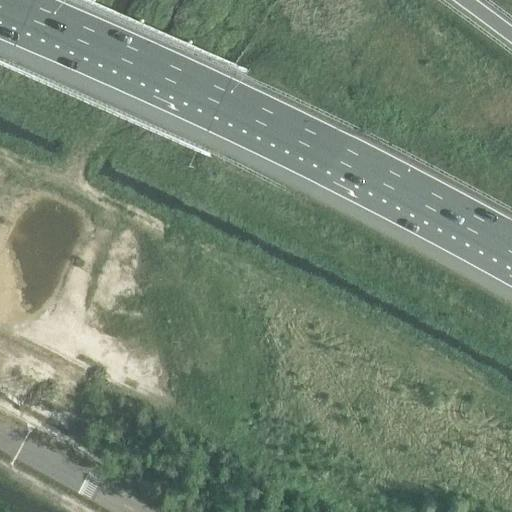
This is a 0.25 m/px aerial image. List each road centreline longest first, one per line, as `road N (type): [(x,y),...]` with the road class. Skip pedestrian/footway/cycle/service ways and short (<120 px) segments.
road 1 (motorway): [(0,0),(291,129),(511,245)]
road 2 (unclassified): [(0,437),(135,511)]
